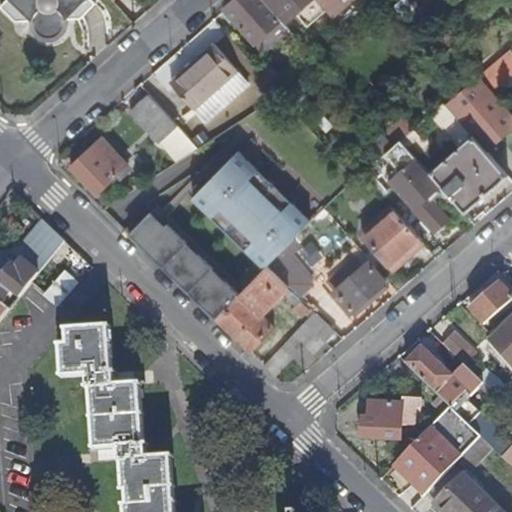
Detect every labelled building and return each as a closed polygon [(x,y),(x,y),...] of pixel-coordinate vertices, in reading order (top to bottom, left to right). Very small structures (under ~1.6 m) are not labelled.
[(18,24),(34,23),(34,26),(34,29),(35,33),(37,36),(39,39),(42,41),(45,42),(48,43),(52,43),(56,43),(59,41),(62,39),(64,37),(66,34),(67,31),(68,27),(68,23),(67,21),(83,20),(97,6),(90,0),(11,0),(3,9),(18,24)] [(264,0),(239,0),(228,10),(258,43),(283,20),(264,0)] [(271,0),(272,1),(272,0),(278,0),(285,7),(281,11),(290,22),(298,14),(309,27),(328,10),(332,15),(348,0),(271,0)] [(258,43),(266,53),(291,30),(283,20),(258,43)] [(173,86),(196,112),(240,72),(218,47),(173,86)] [(275,86),(282,80),(267,64),(261,70),(275,86)] [(480,80),(493,95),(505,85),(491,69),(479,79),(480,80)] [(448,108),(487,153),(511,131),(511,116),(493,95),(480,80),(448,108)] [(153,96),(134,113),(162,144),(164,143),(182,163),(201,150),(153,96)] [(425,104),(406,121),(415,132),(434,116),(435,115),(425,104)] [(466,214),(509,178),(487,153),(448,108),(446,106),(435,115),(434,116),(447,131),(448,131),(463,148),(432,175),(466,214)] [(402,143),(418,161),(431,150),(415,132),(402,143)] [(383,156),(395,146),(383,133),(371,143),(383,156)] [(105,139),(75,170),(101,196),(125,172),(132,179),(139,172),(105,139)] [(415,163),(418,161),(402,143),(396,148),(411,166),(392,183),(435,232),(448,221),(428,198),(438,189),(415,163)] [(244,154),(198,201),(270,271),(293,247),(315,224),(244,154)] [(395,163),(387,155),(371,168),(379,177),(395,163)] [(394,270),(424,245),(393,209),(363,234),(394,270)] [(154,217),(133,238),(218,321),(240,299),(172,227),(169,230),(154,217)] [(21,301),(67,245),(56,234),(30,267),(24,262),(17,271),(14,267),(2,282),(0,279),(0,304),(4,308),(14,295),(21,301)] [(293,247),(270,271),(291,289),(301,299),(314,288),(291,261),(299,253),(293,247)] [(361,264),(366,260),(359,253),(355,257),(361,264)] [(354,286),(373,269),(366,260),(361,264),(346,277),(354,286)] [(387,284),(373,269),(354,286),(346,277),(342,273),(327,286),(352,314),(387,284)] [(240,299),(218,321),(251,354),(275,330),(262,318),(291,289),(270,271),(240,299)] [(61,309),(80,288),(67,277),(49,298),(61,309)] [(389,288),(387,284),(352,314),(355,317),(389,288)] [(487,326),(511,304),(511,294),(503,285),(473,311),(487,326)] [(307,314),(312,319),(316,315),(302,300),(293,309),(303,318),(307,314)] [(0,327),(11,314),(4,308),(0,304),(0,327)] [(337,335),(316,315),(312,319),(311,320),(265,367),(276,378),(295,358),(309,372),(322,361),(317,355),(337,335)] [(511,324),(495,339),(511,355),(511,324)] [(176,511),(176,507),(178,506),(178,504),(176,504),(175,492),(177,491),(177,489),(175,489),(173,461),(175,461),(175,459),(148,460),(148,450),(149,449),(149,447),(147,447),(144,419),(146,419),(146,417),(144,417),(142,389),(144,388),(143,387),(133,387),(133,377),(119,377),(119,375),(116,375),(115,372),(113,347),(115,346),(115,344),(113,344),(112,332),(114,332),(114,330),(67,333),(67,335),(69,335),(70,347),(61,348),(61,350),(63,350),(65,378),(63,378),(63,380),(90,378),(90,390),(88,390),(88,392),(93,392),(95,420),(93,420),(93,423),(95,423),(98,451),(95,451),(95,453),(107,452),(107,457),(108,463),(120,462),(120,464),(124,464),(126,492),(124,493),(125,495),(130,495),(131,508),(126,508),(126,510),(128,510),(128,511),(176,511)] [(456,334),(444,346),(466,367),(467,368),(478,356),(456,334)] [(511,355),(495,339),(493,342),(511,363),(511,355)] [(495,403),(499,399),(480,381),(467,368),(466,367),(454,379),(423,350),(407,366),(453,410),(471,428),(483,416),(468,402),(473,397),(475,399),(483,392),(495,403)] [(499,399),(507,391),(489,373),(480,381),(499,399)] [(422,411),(421,402),(405,401),(405,408),(372,406),(372,421),(365,421),(364,441),(403,442),(404,427),(417,428),(417,411),(422,411)] [(483,440),(475,431),(471,428),(453,410),(397,467),(428,497),(461,463),(483,440)] [(503,459),(511,450),(503,442),(506,439),(486,420),(475,431),(483,440),(494,450),(503,459)] [(494,450),(483,440),(461,463),(472,473),(494,450)] [(511,467),(511,449),(511,450),(503,459),(511,467)] [(442,511),(501,511),(466,478),(437,507),(442,511)]
